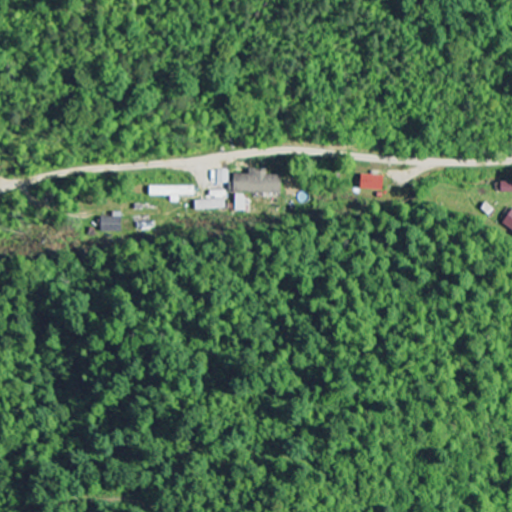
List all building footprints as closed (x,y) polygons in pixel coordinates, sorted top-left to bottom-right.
[(283,164),(270,159),(266,170),(278,175),(283,164)] [(284,195),(285,177),(270,177),(270,171),(252,171),(252,176),(236,175),(236,194),(284,195)] [(389,192),(390,177),(364,176),(364,191),(389,192)] [(173,205),(183,205),(183,197),(200,198),(200,188),(152,187),(152,198),(173,198),(173,205)] [(198,201),(198,211),(228,211),(228,201),(198,201)] [(103,233),(126,234),(126,213),(115,213),(115,218),(104,218),(103,233)]
